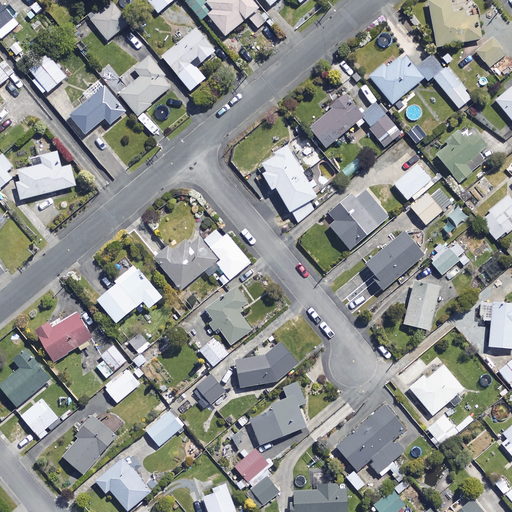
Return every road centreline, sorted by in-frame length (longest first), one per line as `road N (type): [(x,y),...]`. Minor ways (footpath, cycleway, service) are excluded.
road 1 (residential): [(352,365),(340,328),(187,151)]
road 2 (residential): [(0,307),(187,151)]
road 3 (residential): [(187,151),(369,0)]
